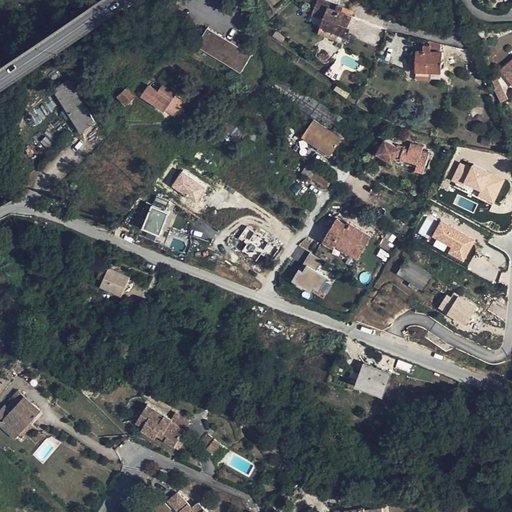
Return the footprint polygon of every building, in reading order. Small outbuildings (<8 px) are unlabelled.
[(337,6),(336,7),(335,10),(328,7),(327,7),(321,25),(340,32),(344,34),(351,16),(342,13),(343,8),(337,6)] [(337,40),(340,32),(321,25),(318,33),(337,40)] [(212,27),(202,45),(244,68),(254,50),(212,27)] [(440,51),(440,43),(431,41),(431,45),(423,45),(423,50),(416,50),(416,58),(410,58),(410,70),(418,70),(418,78),(428,78),(429,71),(441,71),(441,51),(440,51)] [(511,60),(501,70),(511,83),(511,60)] [(94,122),(67,80),(54,88),(81,131),(94,122)] [(499,80),(492,82),(499,103),(506,100),(499,80)] [(181,107),(173,102),(171,100),(175,94),(164,86),(159,92),(149,86),(143,95),(164,109),(165,108),(175,115),(181,107)] [(127,103),(135,94),(128,87),(119,95),(127,103)] [(321,145),(332,152),(341,139),(313,120),(304,134),(321,145)] [(300,138),(317,150),(320,146),(303,134),(300,138)] [(321,145),(304,134),(303,134),(320,146),(321,145)] [(397,146),(384,139),(377,153),(392,161),(393,160),(396,155),(400,156),(400,158),(419,163),(420,160),(427,162),(429,153),(422,151),(424,147),(414,143),(413,148),(409,147),(408,149),(403,148),(403,149),(400,148),(397,146)] [(332,152),(321,145),(320,146),(317,150),(323,154),(326,150),(331,154),(332,152)] [(427,162),(420,160),(419,163),(400,158),(400,156),(396,155),(393,160),(418,167),(417,172),(424,174),(427,162)] [(477,198),(494,205),(504,178),(459,160),(451,180),(479,191),(477,198)] [(316,169),(308,164),(302,173),(310,178),(316,169)] [(334,177),(320,168),(313,179),(326,188),(334,177)] [(197,203),(207,187),(180,171),(171,187),(197,203)] [(360,198),(364,193),(356,188),(353,193),(360,198)] [(141,230),(158,237),(169,211),(164,209),(168,201),(155,195),(141,230)] [(427,236),(432,220),(424,218),(420,234),(427,236)] [(346,224),(337,219),(325,239),(334,245),(336,243),(358,257),(371,236),(348,222),(346,224)] [(445,252),(463,263),(476,241),(440,219),(428,240),(446,250),(445,252)] [(245,243),(241,252),(258,259),(261,251),(269,255),(274,242),(243,229),(239,240),(245,243)] [(297,269),(290,284),(324,300),(329,290),(323,287),(327,278),(315,272),(320,261),(309,255),(301,271),(297,269)] [(433,275),(407,258),(397,272),(423,290),(433,275)] [(130,276),(109,267),(100,284),(122,294),(130,276)] [(444,299),(440,306),(467,323),(477,307),(454,292),(452,297),(449,302),(444,299)] [(488,312),(480,306),(477,310),(485,315),(488,312)] [(503,344),(507,337),(494,329),(489,336),(503,344)] [(364,362),(362,369),(357,383),(383,393),(389,379),(391,372),(364,362)] [(504,365),(495,362),(491,374),(501,377),(504,365)] [(79,388),(86,394),(91,389),(85,383),(79,388)] [(12,426),(19,433),(30,421),(41,409),(18,389),(0,408),(0,422),(8,430),(12,426)] [(174,445),(180,436),(190,420),(175,411),(172,417),(148,403),(136,421),(143,425),(141,429),(155,437),(157,434),(160,429),(168,433),(165,439),(174,445)] [(36,426),(30,421),(19,433),(25,438),(36,426)] [(16,437),(19,433),(12,426),(8,430),(16,437)] [(157,434),(165,439),(168,433),(160,429),(157,434)] [(222,444),(207,432),(203,438),(202,441),(203,445),(212,456),(213,455),(222,444)] [(184,438),(180,436),(174,445),(178,447),(184,438)] [(209,511),(207,509),(199,501),(192,507),(178,491),(168,499),(179,511),(209,511)] [(362,499),(348,502),(332,507),(333,511),(382,511),(378,497),(362,501),(362,499)] [(331,503),(332,507),(348,502),(347,498),(331,503)]
